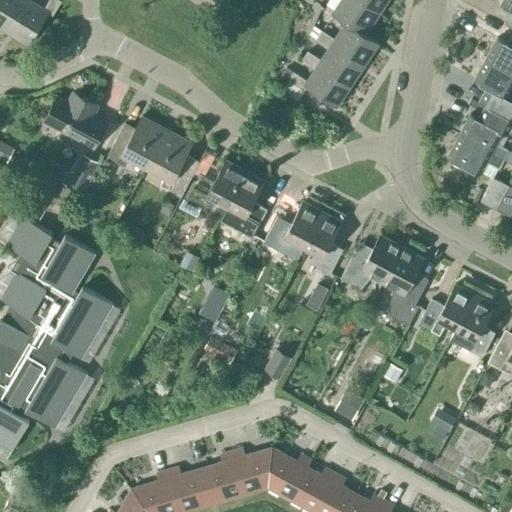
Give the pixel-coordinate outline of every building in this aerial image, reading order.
[(0,0),(0,26),(6,31),(24,0),(0,0)] [(48,0),(44,8),(30,0),(24,0),(6,31),(28,44),(48,12),(52,15),(60,0),(48,0)] [(340,0),(332,13),(345,22),(364,34),(365,33),(379,13),(359,0),(340,0)] [(359,0),(379,13),(387,0),(359,0)] [(505,22),(511,26),(511,0),(501,0),(500,3),(511,9),(505,22)] [(364,34),(345,22),(335,38),(321,29),(315,38),(329,47),(332,43),(364,64),(378,42),(365,33),(364,34)] [(488,50),(484,57),(511,72),(511,31),(506,42),(497,37),(489,51),(488,50)] [(364,64),(332,43),(329,47),(321,59),(307,50),(302,59),(315,68),(318,63),(350,85),(364,64)] [(511,72),(484,57),(481,64),(482,65),(474,79),(493,89),(486,103),(490,105),(511,117),(511,99),(507,97),(511,86),(511,72)] [(350,85),(318,63),(315,68),(307,80),(294,71),(288,80),(302,89),(305,85),(336,106),(350,85)] [(92,150),(107,122),(93,114),(98,104),(73,91),(68,101),(57,95),(44,120),(71,135),(70,138),(92,150)] [(511,117),(490,105),(482,120),(470,113),(462,127),(463,128),(459,135),(504,159),(509,149),(496,143),(502,131),(507,134),(508,131),(511,133),(511,117)] [(147,166),(167,128),(142,115),(135,128),(125,122),(107,155),(125,165),(129,157),(147,166)] [(167,128),(147,166),(164,176),(160,184),(181,195),(199,162),(185,154),(192,141),(167,128)] [(499,168),(504,159),(459,135),(456,142),(455,141),(447,156),(480,173),(486,161),(499,168)] [(61,196),(75,204),(98,161),(84,154),(61,196)] [(216,197),(227,203),(245,169),(226,159),(214,181),(200,173),(186,199),(209,211),(216,197)] [(264,179),(245,169),(227,203),(238,209),(231,222),(253,234),(267,208),(253,201),(264,179)] [(481,199),(496,207),(508,184),(493,176),(481,199)] [(511,212),(511,186),(508,184),(496,207),(511,215),(511,212)] [(293,239),(304,245),(322,210),(303,200),(292,222),(278,214),(264,240),(286,252),(293,239)] [(341,221),(322,210),(304,245),(315,250),(309,262),(330,273),(343,249),(330,242),(341,221)] [(81,356),(111,303),(82,286),(79,291),(73,288),(94,251),(65,234),(60,242),(50,236),(52,233),(23,216),(7,243),(17,249),(21,251),(16,260),(21,263),(2,297),(11,303),(3,317),(10,321),(0,338),(0,441),(12,448),(29,419),(22,415),(26,409),(55,425),(86,372),(67,361),(73,351),(81,356)] [(371,275),(383,281),(402,245),(380,234),(368,256),(355,249),(341,277),(360,288),(371,275)] [(424,257),(402,245),(383,281),(394,287),(388,305),(391,307),(388,314),(408,325),(419,305),(415,303),(424,286),(411,280),(424,257)] [(200,256),(187,249),(179,264),(192,270),(200,256)] [(318,283),(314,291),(323,296),(327,288),(318,283)] [(445,321),(456,327),(474,293),(455,283),(444,304),(431,298),(419,322),(439,333),(445,321)] [(494,303),(474,293),(456,327),(468,333),(462,345),(482,356),(495,331),(482,325),(494,303)] [(238,348),(210,333),(203,346),(231,361),(238,348)] [(511,370),(511,341),(501,336),(488,361),(510,373),(511,370)] [(291,355),(276,347),(264,368),(278,376),(291,355)] [(485,372),(481,379),(488,383),(490,379),(489,374),(485,372)] [(365,398),(346,387),(334,408),(353,419),(365,398)] [(470,401),(466,408),(473,412),(475,408),(474,403),(470,401)] [(456,417),(437,406),(429,420),(448,431),(456,417)] [(459,425),(445,457),(483,473),(496,441),(459,425)] [(177,511),(207,504),(268,486),(315,511),(391,511),(390,511),(393,505),(372,493),(369,499),(342,484),(345,478),(324,466),(321,473),(307,466),(311,459),(300,453),(296,460),(272,446),(245,454),(243,447),(220,454),(222,461),(181,472),(179,466),(156,472),(158,479),(131,487),(118,511),(111,508),(109,511),(177,511)] [(38,511),(40,509),(15,496),(8,510),(12,511),(38,511)]
